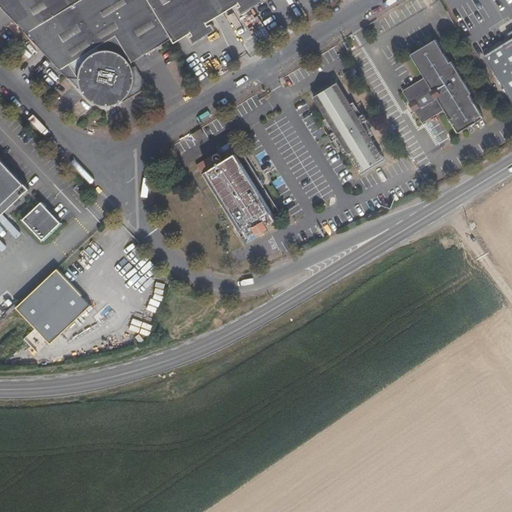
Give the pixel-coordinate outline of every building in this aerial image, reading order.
[(0,0),(0,4),(26,32),(78,0),(0,0)] [(148,0),(78,0),(26,32),(82,91),(84,90),(89,97),(98,102),(108,104),(113,103),(122,100),(123,101),(149,86),(133,61),(172,38),(148,0)] [(148,0),(172,38),(174,42),(192,32),(193,34),(190,36),(194,42),(215,29),(212,23),(209,24),(207,22),(240,3),(241,5),(238,7),(242,13),(263,0),(148,0)] [(0,39),(0,44),(7,52),(11,48),(5,41),(3,42),(0,39)] [(412,55),(426,77),(405,90),(404,93),(411,104),(414,102),(419,108),(415,110),(422,122),(424,123),(445,109),(459,133),(484,118),(469,95),(471,93),(452,62),(450,62),(436,40),(412,55)] [(361,170),(382,158),(361,124),(357,117),(336,82),(316,95),(337,130),(340,136),(361,170)] [(364,113),(357,117),(361,124),(368,120),(364,113)] [(195,139),(203,134),(200,128),(191,133),(195,139)] [(340,136),(337,130),(329,134),(333,140),(340,136)] [(227,157),(218,163),(212,154),(197,164),(246,244),(267,231),(264,226),(277,218),(274,214),(279,211),(234,138),(220,146),(227,157)] [(0,205),(2,204),(7,209),(31,188),(0,155),(0,205)] [(62,222),(42,201),(24,218),(44,239),(62,222)] [(93,304),(58,268),(17,307),(52,343),(93,304)]
